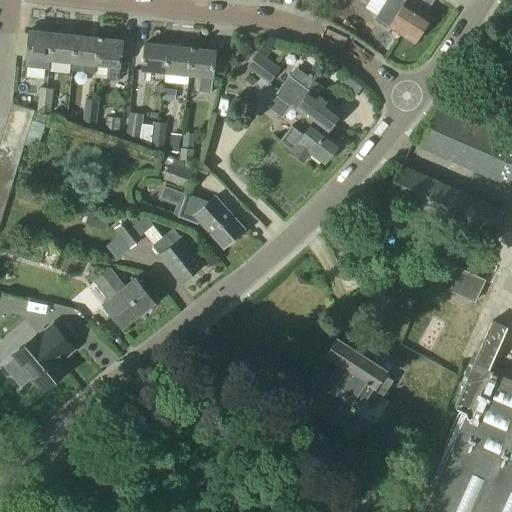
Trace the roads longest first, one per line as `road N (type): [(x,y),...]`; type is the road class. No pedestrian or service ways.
road 1 (residential): [(0,495),(14,472),(106,389),(321,215),(376,157),(410,105)]
road 2 (residential): [(97,0),(238,14),(307,33),(410,105)]
road 3 (residential): [(410,105),(477,0)]
